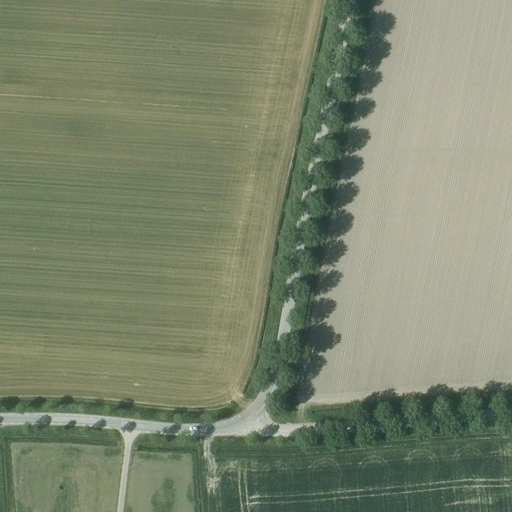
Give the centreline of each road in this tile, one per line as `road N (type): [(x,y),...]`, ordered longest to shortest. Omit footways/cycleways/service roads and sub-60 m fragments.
road 1 (tertiary): [(233,427),(263,401),(272,381),(350,0)]
road 2 (tertiary): [(233,427),(511,416)]
road 3 (tertiary): [(0,418),(233,427)]
